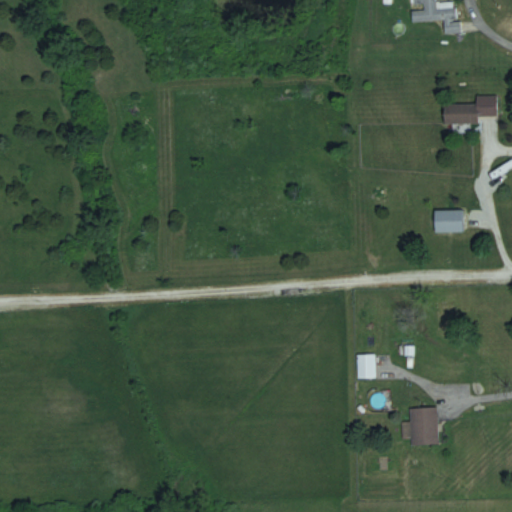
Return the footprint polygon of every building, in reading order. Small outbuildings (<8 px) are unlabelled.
[(414,22),(445,20),(445,33),(460,32),(458,1),(437,2),(436,0),(414,0),(415,7),(413,7),(414,22)] [(477,105),(446,104),(446,123),(480,124),(480,116),(499,116),(499,95),(477,95),(477,105)] [(464,233),(464,210),(436,211),(436,233),(464,233)] [(359,378),(376,378),(376,356),(359,356),(359,378)] [(411,409),(411,446),(439,446),(439,409),(411,409)]
